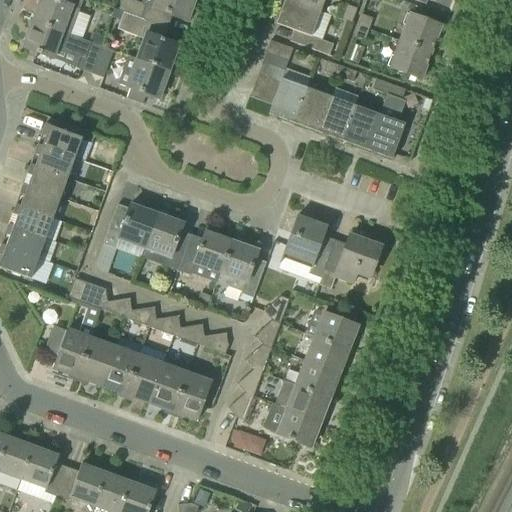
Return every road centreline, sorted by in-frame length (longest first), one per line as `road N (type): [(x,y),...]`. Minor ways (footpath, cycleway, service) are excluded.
road 1 (residential): [(0,75),(128,119),(148,174),(233,203),(259,189),(274,148),(264,132),(224,117),(214,99),(249,0)]
road 2 (secondary): [(509,0),(452,230),(357,507)]
road 3 (secondary): [(384,511),(417,431),(511,112)]
road 4 (residential): [(357,507),(5,385),(0,375)]
